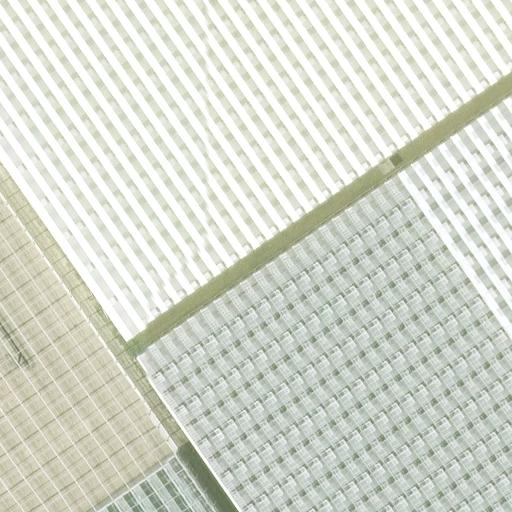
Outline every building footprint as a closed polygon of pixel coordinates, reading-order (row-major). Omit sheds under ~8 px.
[(511,0),(0,0),(0,155),(125,335),(511,65),(511,0)] [(511,511),(511,92),(136,354),(157,385),(164,395),(245,511),(511,511)] [(385,173),(396,167),(390,158),(379,166),(385,173)] [(0,182),(0,493),(146,392),(0,182)] [(84,511),(218,511),(175,450),(84,511)]
